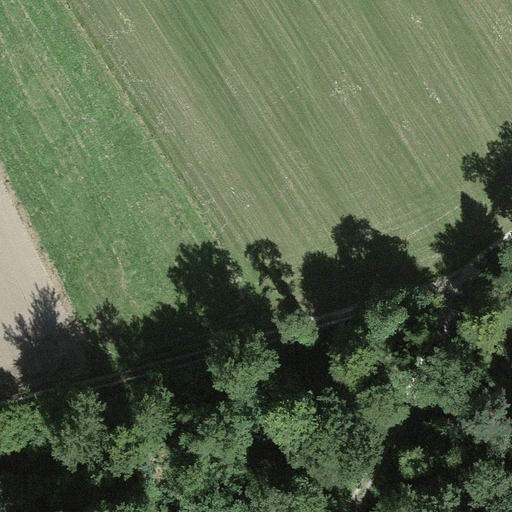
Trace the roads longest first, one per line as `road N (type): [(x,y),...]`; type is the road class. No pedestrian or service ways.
road 1 (track): [(511,257),(291,329),(0,409)]
road 2 (track): [(349,511),(472,274)]
